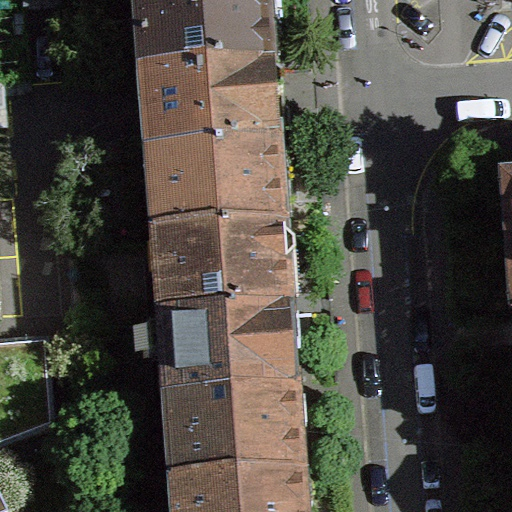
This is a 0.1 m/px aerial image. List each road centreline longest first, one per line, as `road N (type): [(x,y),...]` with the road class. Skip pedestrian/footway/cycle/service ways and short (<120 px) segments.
road 1 (residential): [(375,96),(412,511)]
road 2 (residential): [(375,96),(511,83)]
